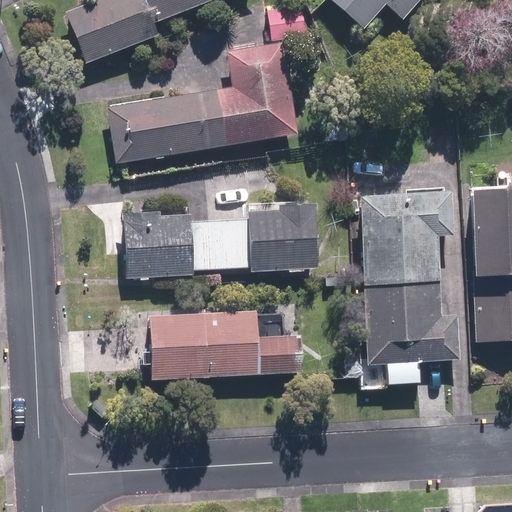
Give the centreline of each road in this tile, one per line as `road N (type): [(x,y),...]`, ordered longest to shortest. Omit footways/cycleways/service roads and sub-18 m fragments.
road 1 (residential): [(511,448),(43,472)]
road 2 (residential): [(43,472),(26,213),(0,121)]
